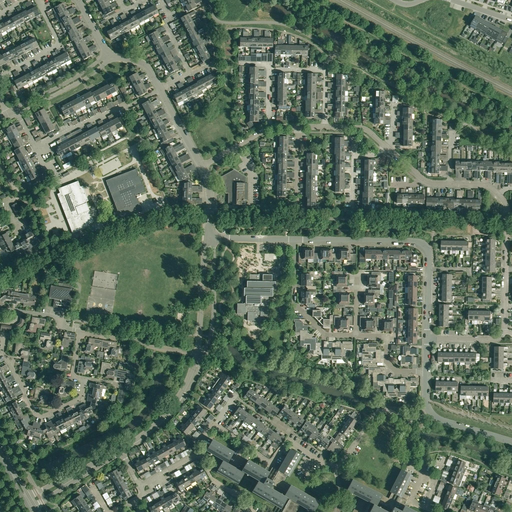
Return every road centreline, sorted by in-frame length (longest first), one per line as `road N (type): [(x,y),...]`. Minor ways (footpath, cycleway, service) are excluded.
road 1 (residential): [(407,423),(379,411),(338,465),(287,440),(270,465),(213,424)]
road 2 (unclassified): [(428,269),(428,252),(417,242),(293,239)]
road 3 (residential): [(84,378),(78,399),(36,415),(0,334)]
road 4 (residential): [(356,335),(327,335),(293,303),(293,239)]
road 5 (residential): [(35,148),(160,90)]
road 6 (residential): [(197,353),(79,332)]
